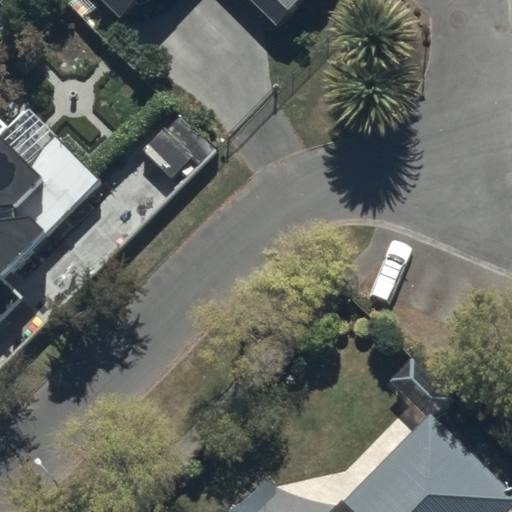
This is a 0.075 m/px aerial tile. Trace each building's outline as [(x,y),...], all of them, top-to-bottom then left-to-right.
[(107,0),(121,13),(133,0),(107,0)] [(294,0),(255,0),(275,20),(294,0)] [(101,169),(59,124),(65,118),(55,108),(45,117),(17,87),(0,103),(0,314),(29,288),(4,261),(101,169)] [(209,145),(177,112),(140,148),(171,181),(209,145)] [(500,511),(511,500),(511,484),(434,408),(352,492),(346,486),(335,497),(289,452),(237,505),(243,511),(231,511),(224,511),(500,511)]
